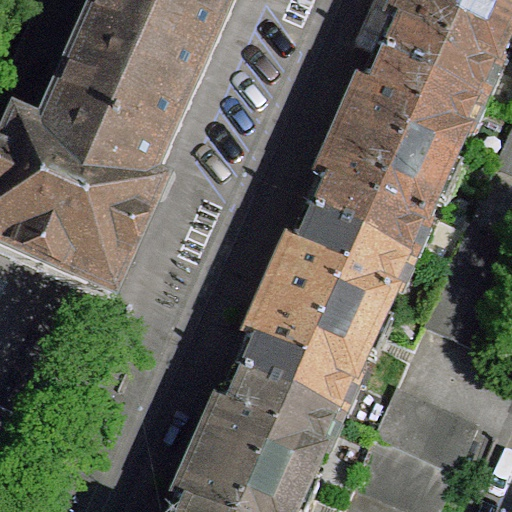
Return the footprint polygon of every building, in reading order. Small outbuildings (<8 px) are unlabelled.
[(49,0),(0,110),(0,145),(17,154),(22,144),(47,153),(114,0),(49,0)] [(17,154),(0,194),(0,253),(114,305),(158,205),(149,201),(240,0),(114,0),(47,153),(22,144),(17,154)] [(511,0),(406,0),(380,60),(484,107),(511,42),(511,0)] [(380,60),(310,220),(413,265),(484,107),(380,60)] [(511,140),(500,170),(511,175),(511,140)] [(310,220),(238,379),(340,426),(413,265),(310,220)] [(511,253),(469,234),(450,280),(511,308),(511,253)] [(511,359),(511,308),(450,280),(429,328),(510,364),(511,359)] [(178,511),(301,511),(340,426),(238,379),(178,511)] [(379,443),(457,478),(476,435),(399,399),(379,443)] [(442,511),(457,478),(379,443),(356,490),(405,511),(442,511)]
